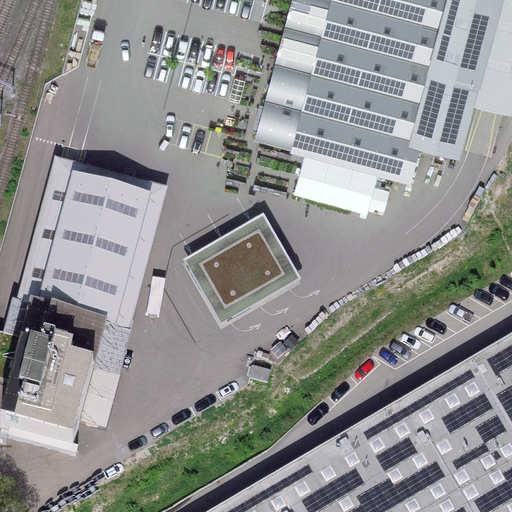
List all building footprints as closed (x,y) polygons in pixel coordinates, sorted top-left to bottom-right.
[(511,0),(292,0),(255,141),(411,186),(420,150),(460,161),(475,108),(490,111),(511,117),(511,0)] [(103,321),(77,419),(106,426),(169,185),(55,155),(53,165),(153,191),(118,325),(103,321)] [(153,191),(53,165),(18,297),(31,301),(21,336),(10,380),(2,410),(75,429),(77,419),(103,321),(118,325),(153,191)] [(264,212),(181,259),(221,328),(303,281),(264,212)] [(31,301),(18,297),(12,296),(3,331),(21,336),(31,301)] [(0,377),(10,380),(21,336),(3,331),(0,330),(0,377)] [(511,511),(511,332),(205,511),(511,511)] [(271,369),(252,365),(249,376),(268,381),(271,369)]
